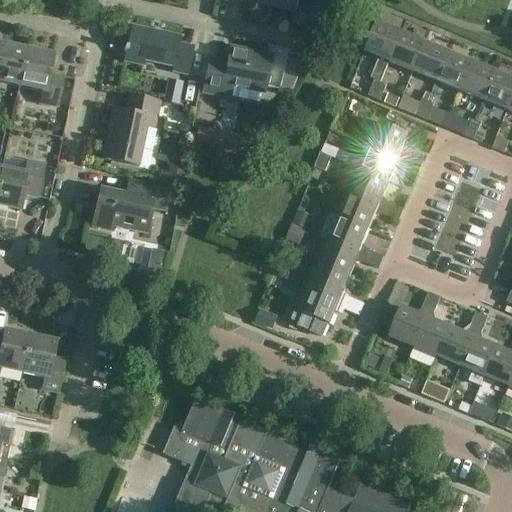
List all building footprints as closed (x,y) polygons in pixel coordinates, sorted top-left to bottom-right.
[(230,0),(294,14),(296,0),(230,0)] [(371,79),(374,81),(380,83),(389,62),(401,33),(377,23),(365,52),(379,59),(371,79)] [(187,76),(189,68),(193,48),(178,45),(180,38),(130,27),(126,48),(124,48),(123,52),(125,52),(123,63),(142,67),(144,59),(173,66),(171,73),(187,76)] [(412,72),(424,43),(401,33),(389,62),(412,72)] [(424,43),(412,72),(436,82),(448,52),(424,43)] [(0,84),(18,88),(26,50),(0,44),(0,84)] [(202,93),(214,95),(231,99),(233,87),(263,94),(271,57),(230,49),(225,70),(208,66),(202,93)] [(41,92),(39,105),(56,108),(63,76),(49,73),(52,56),(26,50),(18,88),(41,92)] [(448,52),(436,82),(460,92),(472,62),(448,52)] [(472,62),(460,92),(483,101),(495,72),(472,62)] [(511,78),(495,72),(483,101),(507,111),(511,99),(511,78)] [(167,81),(162,104),(177,107),(182,84),(167,81)] [(371,89),(383,94),(386,86),(380,83),(374,81),(371,89)] [(371,89),(368,97),(380,102),(383,94),(371,89)] [(396,109),(400,100),(388,95),(383,104),(396,109)] [(102,160),(138,168),(147,128),(154,129),(160,103),(128,96),(125,113),(112,110),(102,160)] [(349,100),(345,110),(353,113),(356,103),(349,100)] [(418,108),(430,113),(433,105),(422,100),(418,108)] [(430,113),(418,108),(415,116),(427,121),(430,113)] [(466,128),(477,133),(481,125),(469,120),(466,128)] [(405,162),(407,156),(402,150),(409,136),(379,123),(369,147),(405,162)] [(178,125),(176,137),(187,139),(190,127),(178,125)] [(477,133),(466,128),(462,136),(474,141),(477,133)] [(195,139),(193,148),(217,153),(241,158),(245,139),(197,129),(195,139)] [(394,170),(402,168),(410,172),(415,160),(407,156),(405,162),(369,147),(359,171),(389,183),(394,170)] [(325,148),(322,155),(329,158),(330,159),(333,152),(325,148)] [(320,154),(314,169),(316,169),(326,173),(331,159),(330,159),(329,158),(322,155),(321,154),(320,154)] [(415,160),(410,172),(418,175),(423,163),(415,160)] [(1,169),(0,172),(0,208),(19,212),(23,196),(37,199),(44,166),(27,162),(24,174),(1,169)] [(169,164),(165,184),(180,187),(184,167),(169,164)] [(385,210),(387,204),(383,198),(389,183),(359,171),(349,195),(385,210)] [(311,180),(308,187),(316,190),(319,182),(311,180)] [(169,191),(155,188),(135,184),(132,199),(99,192),(92,227),(111,232),(112,228),(146,235),(151,209),(164,212),(169,191)] [(339,218),(369,231),(375,216),(382,216),(390,219),(395,207),(387,204),(385,210),(349,195),(339,218)] [(395,207),(390,219),(398,222),(403,210),(395,207)] [(298,211),(292,224),(306,230),(312,217),(298,211)] [(365,257),(368,251),(363,245),(369,231),(339,218),(331,215),(321,238),(329,242),(365,257)] [(292,225),(285,240),(300,246),(306,231),(292,225)] [(251,242),(240,238),(237,245),(248,250),(251,242)] [(320,266),(349,278),(355,264),(363,263),(371,266),(376,254),(368,251),(365,257),(329,242),(320,266)] [(507,265),(511,253),(504,250),(499,262),(507,265)] [(376,254),(371,266),(379,270),(383,258),(376,254)] [(346,304),(349,297),(344,292),(349,278),(320,266),(310,289),(346,304)] [(351,314),(356,301),(349,297),(346,304),(310,289),(300,313),(292,310),(286,323),(321,337),(326,324),(329,326),(335,312),(342,314),(343,310),(351,314)] [(425,301),(437,306),(440,298),(428,293),(425,301)] [(356,301),(351,314),(359,317),(364,305),(356,301)] [(428,312),(413,348),(437,357),(449,327),(434,321),(433,314),(437,306),(425,301),(422,309),(428,312)] [(428,312),(422,309),(416,314),(401,307),(389,337),(413,348),(428,312)] [(472,321),(484,326),(488,318),(476,313),(472,321)] [(484,377),(496,347),(482,341),(481,334),(484,326),(472,321),(469,329),(475,332),(460,367),(484,377)] [(449,327),(437,357),(460,367),(475,332),(469,329),(463,333),(449,327)] [(0,347),(0,370),(21,375),(29,337),(4,331),(0,348),(0,347)] [(43,379),(41,391),(57,395),(63,362),(51,359),(55,342),(29,337),(21,375),(43,379)] [(496,347),(484,377),(508,387),(511,376),(511,351),(510,353),(496,347)] [(369,355),(364,366),(374,371),(380,359),(369,355)] [(392,359),(382,355),(375,373),(385,377),(392,359)] [(403,377),(399,386),(408,390),(412,380),(403,377)] [(423,391),(421,396),(422,396),(444,405),(450,391),(427,381),(423,391)] [(174,428),(163,455),(191,467),(172,511),(204,511),(207,504),(225,511),(407,511),(410,507),(360,486),(354,501),(328,490),(340,460),(310,447),(307,455),(294,449),(296,446),(240,422),(239,426),(232,423),(235,416),(196,400),(183,432),(174,428)] [(462,403),(458,411),(468,415),(472,408),(462,403)] [(474,403),(470,414),(481,419),(486,408),(474,403)] [(511,418),(502,414),(496,426),(511,432),(511,418)] [(0,462),(5,463),(12,433),(0,430),(0,462)] [(29,488),(27,498),(36,500),(38,490),(29,488)] [(22,498),(20,510),(30,511),(33,511),(35,501),(22,498)]
